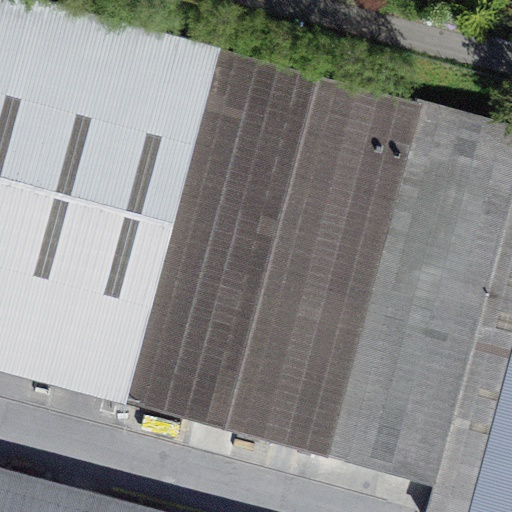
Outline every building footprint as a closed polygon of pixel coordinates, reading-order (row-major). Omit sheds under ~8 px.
[(0,0),(0,374),(123,408),(218,53),(22,0),(0,0)] [(322,461),(418,106),(218,53),(123,408),(322,461)] [(434,491),(511,201),(511,131),(418,106),(322,461),(434,491)] [(511,511),(511,201),(434,491),(428,511),(511,511)] [(128,511),(0,476),(0,511),(128,511)]
